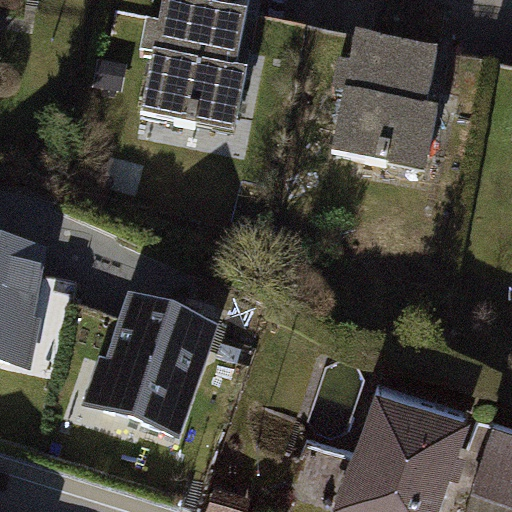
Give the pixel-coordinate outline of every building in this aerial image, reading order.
[(250,23),(166,6),(161,33),(148,31),(142,61),(155,63),(142,124),(237,143),(250,79),(239,76),(250,23)] [(442,62),(358,45),(353,72),(340,69),(334,99),(347,102),(334,163),(429,182),(442,117),(431,115),(442,62)] [(0,369),(32,376),(43,325),(36,324),(49,262),(0,251),(0,369)] [(83,411),(177,446),(217,338),(130,307),(109,365),(101,362),(83,411)] [(440,511),(474,415),(378,382),(335,507),(349,511),(440,511)] [(511,430),(496,425),(474,489),(511,502),(511,430)]
